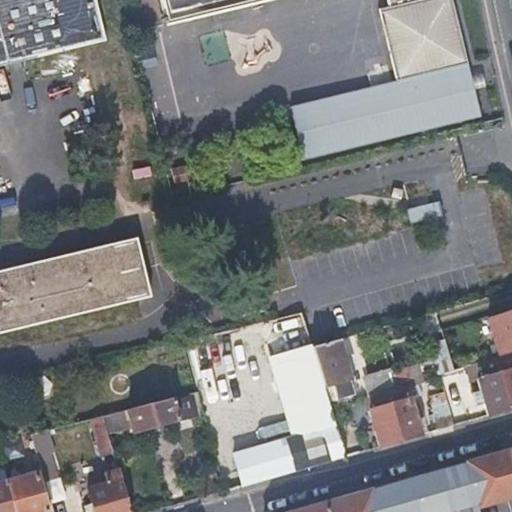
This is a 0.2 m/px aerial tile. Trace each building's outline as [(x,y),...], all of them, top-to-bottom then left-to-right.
[(0,0),(0,70),(125,41),(114,0),(0,0)] [(163,0),(168,21),(253,0),(390,0),(391,3),(380,5),(396,75),(466,58),(452,0),(163,0)] [(302,151),(479,110),(466,58),(396,75),(290,99),(302,151)] [(155,86),(119,95),(140,178),(177,170),(155,86)] [(136,240),(60,259),(64,276),(84,272),(82,265),(121,255),(131,298),(0,330),(0,284),(47,273),(45,263),(0,273),(0,334),(82,315),(150,298),(136,240)] [(0,330),(131,298),(121,255),(82,265),(84,272),(64,276),(60,259),(45,263),(47,273),(0,284),(0,330)] [(511,308),(488,315),(499,354),(511,349),(511,308)] [(312,347),(307,329),(301,310),(274,317),(278,332),(290,329),(297,352),(272,359),(294,436),(233,455),(242,485),(346,455),(325,388),(312,347)] [(339,339),(312,347),(325,388),(332,386),(339,403),(357,397),(339,339)] [(511,349),(499,354),(493,355),(509,408),(511,407),(511,349)] [(509,408),(493,355),(471,362),(487,415),(509,408)] [(390,386),(385,388),(400,440),(422,433),(410,395),(394,399),(390,386)] [(400,440),(385,388),(365,394),(381,445),(400,440)] [(166,400),(171,416),(202,408),(197,391),(166,400)] [(125,411),(129,427),(131,432),(172,421),(171,416),(166,400),(125,411)] [(107,433),(129,427),(125,411),(102,417),(107,433)] [(102,417),(97,419),(92,420),(101,450),(111,448),(107,433),(102,417)] [(56,475),(45,433),(31,437),(43,479),(56,475)] [(480,511),(478,507),(511,496),(511,449),(295,511),(480,511)] [(128,511),(116,466),(110,467),(105,469),(108,481),(88,487),(95,511),(128,511)] [(222,490),(218,478),(214,466),(197,471),(204,496),(222,490)] [(46,511),(36,472),(4,481),(12,511),(46,511)] [(12,511),(4,481),(0,481),(0,511),(12,511)]
